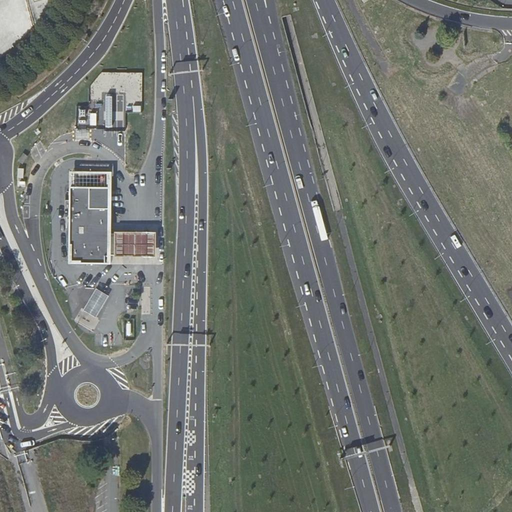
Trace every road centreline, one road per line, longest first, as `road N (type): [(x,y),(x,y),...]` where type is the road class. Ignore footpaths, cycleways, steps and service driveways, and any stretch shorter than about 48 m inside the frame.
road 1 (trunk): [(241,31),(370,511)]
road 2 (trunk): [(392,511),(274,72)]
road 3 (trunk): [(181,61),(186,214),(172,511)]
road 4 (trunk): [(511,341),(402,157),(325,0)]
road 5 (trunk): [(181,61),(195,84),(202,158),(199,348)]
road 6 (unclassified): [(95,365),(62,325),(22,244),(4,165)]
road 7 (trunk): [(123,0),(80,67),(0,134)]
road 8 (unclassified): [(0,236),(49,342),(53,396)]
road 9 (primary): [(199,348),(194,511)]
road 10 (unclassified): [(115,411),(139,406),(151,419),(156,511)]
